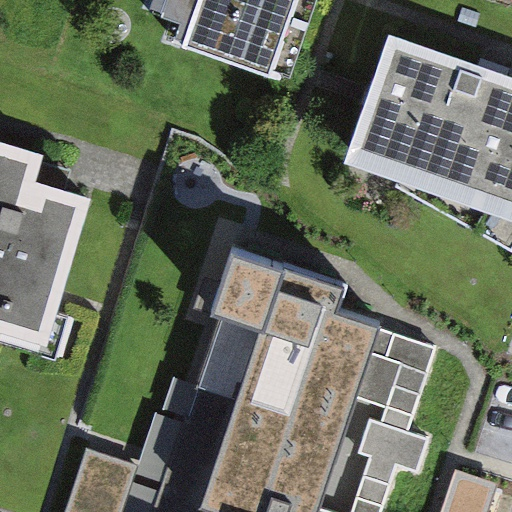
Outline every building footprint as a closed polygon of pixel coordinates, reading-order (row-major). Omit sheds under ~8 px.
[(188,25),(196,0),(153,0),(150,14),(188,25)] [(319,0),(208,0),(192,51),(292,84),(319,0)] [(511,88),(395,47),(353,165),(511,220),(511,88)] [(50,169),(0,153),(0,352),(50,369),(98,216),(40,198),(50,169)] [(228,511),(387,511),(402,471),(420,477),(434,438),(414,431),(444,345),(341,310),(348,291),(237,253),(215,315),(266,333),(207,505),(228,511)] [(123,511),(138,466),(88,450),(68,511),(123,511)]
